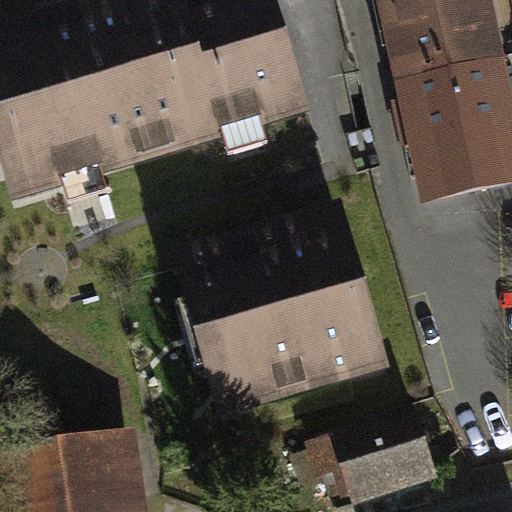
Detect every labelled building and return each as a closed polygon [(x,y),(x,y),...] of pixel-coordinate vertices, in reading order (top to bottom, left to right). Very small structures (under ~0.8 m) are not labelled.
[(100,0),(0,30),(0,98),(26,186),(294,105),(262,0),(170,0),(169,0),(100,0)] [(386,0),(404,80),(495,60),(481,0),(386,0)] [(404,80),(429,194),(511,176),(511,137),(495,60),(404,80)] [(192,258),(234,402),(373,362),(354,297),(363,294),(355,270),(346,272),(330,218),(192,258)] [(7,452),(15,511),(120,511),(109,437),(58,445),(49,385),(0,391),(0,408),(2,423),(5,422),(9,452),(7,452)] [(332,509),(337,511),(396,492),(393,483),(426,472),(407,415),(312,446),(332,509)]
